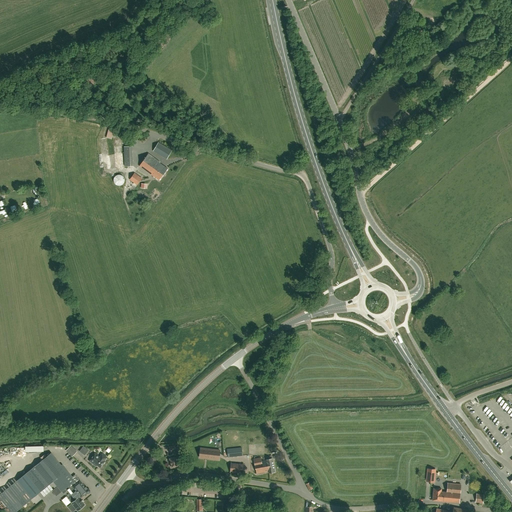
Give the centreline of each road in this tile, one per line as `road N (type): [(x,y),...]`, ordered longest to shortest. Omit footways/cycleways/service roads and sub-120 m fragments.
road 1 (unclassified): [(334,309),(332,257),(302,172),(106,120),(0,107)]
road 2 (unclassified): [(419,287),(416,268),(368,218),(350,149),(288,0)]
road 3 (primary): [(272,0),(323,184),(368,286)]
road 4 (primary): [(511,496),(383,318)]
road 5 (track): [(359,193),(511,57)]
road 6 (residential): [(302,489),(201,474),(153,483),(127,473)]
road 7 (tertiary): [(127,473),(182,404),(235,357)]
road 8 (residential): [(489,511),(428,502),(331,507)]
road 9 (residential): [(302,489),(235,357)]
road 10 (track): [(0,445),(145,448)]
